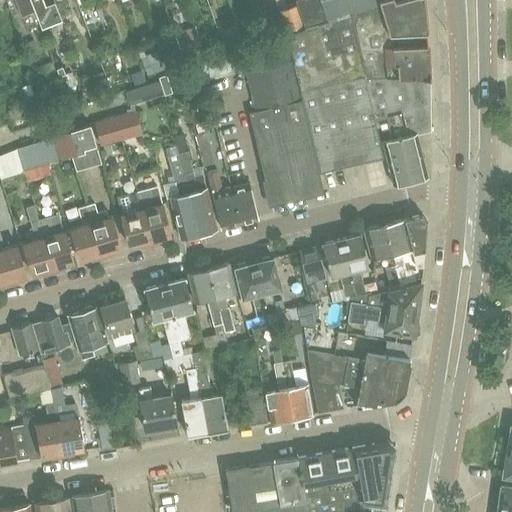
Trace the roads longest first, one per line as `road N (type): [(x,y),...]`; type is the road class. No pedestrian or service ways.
road 1 (residential): [(0,310),(463,182)]
road 2 (unclassified): [(0,486),(434,409)]
road 3 (primary): [(456,405),(484,177)]
road 4 (primary): [(463,182),(434,409)]
road 5 (primary): [(457,0),(463,182)]
road 6 (primary): [(484,177),(483,0)]
